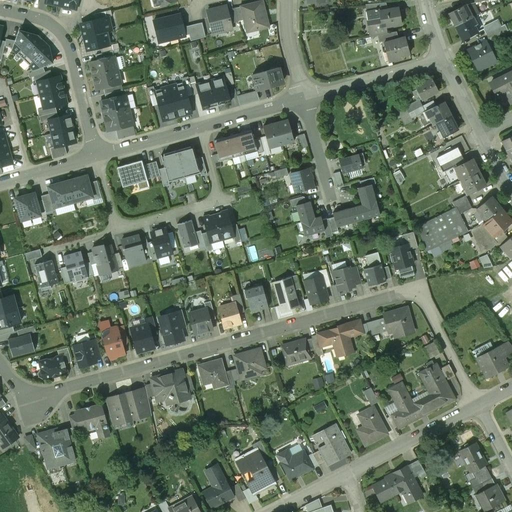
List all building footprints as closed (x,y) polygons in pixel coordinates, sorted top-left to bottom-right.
[(61,0),(61,6),(76,10),(77,0),(61,0)] [(262,2),(241,7),(244,20),(247,32),(268,27),(262,2)] [(366,5),(367,11),(378,9),(379,11),(387,10),(386,3),(366,5)] [(449,14),(455,26),(472,18),(466,5),(449,14)] [(232,28),(231,24),(227,10),(226,6),(207,11),(213,34),(223,31),(223,30),(232,28)] [(241,7),(235,8),(238,22),(244,20),(241,7)] [(231,24),(238,22),(235,8),(227,10),(231,24)] [(387,10),(379,11),(378,9),(367,11),(366,11),(370,36),(378,35),(387,33),(386,27),(402,24),(399,8),(387,10)] [(94,20),(107,17),(112,16),(110,10),(93,15),(94,20)] [(180,14),(153,21),(158,43),(185,36),(183,27),(180,14)] [(80,24),(84,37),(107,32),(110,31),(107,17),(94,20),(80,24)] [(473,17),(472,18),(455,26),(462,40),(477,33),(474,25),(477,24),(473,17)] [(483,27),(487,34),(501,27),(497,20),(483,27)] [(183,27),(185,36),(189,35),(190,41),(205,37),(202,23),(183,27)] [(487,34),(489,40),(507,31),(504,25),(501,27),(487,34)] [(12,50),(23,60),(42,40),(37,36),(19,30),(15,41),(12,50)] [(110,45),(107,32),(84,37),(87,51),(100,48),(110,45)] [(383,41),(397,37),(395,32),(387,33),(378,35),(380,42),(383,41)] [(400,56),(409,54),(404,37),(397,39),(397,37),(383,41),(386,52),(389,51),(391,61),(401,58),(400,56)] [(10,47),(12,50),(15,41),(6,39),(5,42),(4,46),(10,47)] [(49,47),(42,40),(23,60),(29,66),(30,70),(31,71),(43,67),(52,63),(49,47)] [(468,51),(478,71),(496,61),(486,41),(468,51)] [(117,43),(110,45),(100,48),(101,54),(113,51),(119,49),(117,43)] [(96,61),(114,57),(113,51),(101,54),(95,55),(96,61)] [(90,63),(93,76),(117,70),(114,57),(96,61),(90,63)] [(45,72),(43,67),(31,71),(30,70),(27,71),(29,78),(33,77),(45,72)] [(283,82),(279,67),(252,75),(256,91),(278,85),(283,82)] [(230,68),(224,69),(228,86),(234,84),(230,68)] [(50,70),(45,72),(33,77),(35,83),(37,82),(52,78),(50,70)] [(121,84),(117,70),(93,76),(96,90),(103,88),(121,84)] [(511,73),(490,84),(496,96),(505,92),(511,104),(511,103),(511,73)] [(40,95),(63,90),(60,76),(52,78),(37,82),(40,95)] [(199,94),(196,85),(194,76),(188,78),(190,85),(193,96),(199,94)] [(184,86),(190,85),(188,78),(188,77),(182,79),(183,83),(184,86)] [(211,81),(217,106),(230,103),(223,78),(211,81)] [(432,78),(415,87),(422,99),(438,91),(432,78)] [(217,106),(211,81),(196,85),(199,94),(203,110),(217,106)] [(183,83),(169,87),(177,117),(192,113),(184,86),(183,83)] [(122,90),(121,84),(103,88),(104,94),(122,90)] [(162,122),(177,117),(169,87),(154,90),(154,91),(155,95),(162,122)] [(63,90),(40,95),(43,108),(43,109),(55,106),(67,103),(63,90)] [(104,94),(106,100),(123,96),(122,90),(104,94)] [(256,91),(237,96),(240,106),(259,101),(256,91)] [(100,101),(103,115),(129,109),(125,95),(123,96),(106,100),(100,101)] [(406,106),(409,112),(422,106),(418,100),(406,106)] [(427,110),(436,106),(433,100),(422,106),(409,112),(412,119),(427,111),(427,110)] [(433,125),(436,123),(451,116),(444,102),(436,106),(427,110),(427,111),(431,118),(430,119),(433,125)] [(56,112),(55,106),(43,109),(43,108),(37,110),(39,116),(56,112)] [(133,125),(129,109),(103,115),(107,130),(109,131),(115,130),(133,125)] [(58,118),(56,112),(39,116),(41,123),(48,121),(48,120),(58,118)] [(51,134),(73,129),(69,115),(58,118),(48,120),(48,121),(51,134)] [(458,130),(451,116),(436,123),(440,131),(437,133),(440,139),(458,130)] [(288,120),(275,123),(281,145),(294,141),(288,120)] [(269,148),(281,145),(275,123),(263,127),(266,137),(269,148)] [(135,135),(133,125),(115,130),(118,140),(135,135)] [(73,129),(51,134),(55,147),(55,148),(64,145),(74,143),(75,139),(73,129)] [(251,131),(239,134),(244,154),(257,151),(254,140),(251,131)] [(239,134),(226,137),(232,158),(244,154),(239,134)] [(304,134),(298,135),(302,149),(308,147),(304,134)] [(511,135),(501,141),(506,151),(511,147),(511,135)] [(220,161),(232,158),(226,137),(214,141),(218,154),(220,161)] [(266,137),(260,138),(263,152),(265,156),(270,154),(269,148),(266,137)] [(260,138),(254,140),(257,151),(258,153),(263,152),(260,138)] [(67,155),(64,145),(55,148),(55,147),(50,148),(53,159),(62,157),(67,155)] [(190,147),(177,151),(184,177),(200,173),(196,159),(194,160),(190,147)] [(440,166),(462,155),(458,147),(436,158),(440,166)] [(9,156),(7,149),(0,151),(0,166),(0,167),(12,163),(10,155),(9,156)] [(169,182),(184,177),(177,151),(163,155),(166,167),(164,168),(168,182),(169,182)] [(362,153),(338,160),(342,174),(362,168),(361,164),(365,163),(362,153)] [(221,167),(220,161),(218,154),(212,155),(215,169),(221,167)] [(455,167),(455,168),(465,163),(462,155),(440,166),(443,173),(455,167)] [(202,157),(196,159),(200,173),(201,176),(207,175),(202,157)] [(455,168),(461,180),(479,171),(473,159),(465,163),(455,168)] [(141,161),(117,167),(122,187),(137,183),(139,190),(149,188),(147,180),(143,165),(141,161)] [(156,162),(143,165),(147,180),(160,176),(158,169),(156,162)] [(168,182),(164,168),(158,169),(160,176),(163,187),(169,185),(169,182),(168,182)] [(286,168),(274,171),(276,178),(288,175),(286,168)] [(290,174),(295,192),(313,188),(308,169),(290,174)] [(486,186),(479,171),(461,180),(466,190),(465,190),(467,195),(486,186)] [(339,172),(333,174),(337,187),(343,186),(339,172)] [(87,176),(67,181),(73,203),(92,197),(89,183),(87,176)] [(360,181),(361,187),(371,185),(375,184),(374,178),(360,181)] [(67,181),(48,187),(50,194),(54,208),(55,208),(73,203),(67,181)] [(97,181),(89,183),(92,197),(93,201),(101,198),(97,181)] [(250,184),(236,188),(238,194),(251,190),(250,184)] [(357,189),(361,205),(376,201),(371,185),(361,187),(357,189)] [(34,194),(16,199),(22,221),(40,215),(36,202),(34,194)] [(41,196),(42,200),(46,214),(55,211),(55,208),(54,208),(50,194),(41,196)] [(465,196),(452,202),(455,208),(468,201),(465,196)] [(292,207),(296,206),(306,203),(304,197),(303,197),(290,200),(292,207)] [(476,209),(486,221),(501,208),(491,197),(476,209)] [(42,200),(36,202),(40,215),(41,219),(47,218),(46,214),(42,200)] [(356,211),(351,212),(353,223),(355,227),(361,225),(360,221),(380,215),(376,201),(361,205),(355,207),(356,211)] [(468,201),(455,208),(458,215),(459,214),(471,208),(468,201)] [(300,222),(315,218),(310,202),(306,203),(296,206),(300,222)] [(337,227),(353,223),(351,212),(349,208),(333,213),(334,217),(337,227)] [(458,215),(455,208),(418,226),(425,252),(468,232),(459,214),(458,215)] [(511,221),(501,208),(486,221),(480,226),(472,229),(482,251),(489,247),(487,240),(491,236),(492,237),(501,229),(511,221)] [(221,214),(215,215),(222,240),(233,237),(234,237),(231,226),(227,211),(221,212),(221,214)] [(211,243),(222,240),(215,215),(209,217),(209,215),(203,217),(207,232),(210,243),(211,243)] [(315,218),(300,222),(296,223),(299,233),(303,232),(304,236),(324,231),(322,221),(320,217),(315,218)] [(337,227),(334,217),(328,219),(332,233),(338,231),(337,227)] [(332,233),(328,219),(322,221),(324,231),(326,238),(333,236),(332,233)] [(191,221),(177,224),(183,249),(198,245),(195,232),(191,221)] [(237,224),(231,226),(234,237),(233,237),(235,243),(241,241),(238,230),(237,224)] [(244,228),(238,230),(241,241),(242,242),(248,240),(244,228)] [(154,232),(151,233),(153,242),(158,258),(172,254),(165,229),(162,229),(153,231),(154,232)] [(487,240),(489,247),(494,243),(505,234),(501,229),(492,237),(491,236),(487,240)] [(201,230),(195,232),(198,245),(199,250),(205,248),(201,234),(201,230)] [(210,243),(207,232),(201,234),(205,248),(206,251),(213,250),(211,243),(210,243)] [(401,235),(404,245),(407,244),(409,250),(417,247),(413,232),(401,235)] [(509,238),(505,234),(494,243),(498,249),(502,246),(501,245),(509,238)] [(139,239),(138,235),(121,240),(129,267),(145,262),(144,257),(139,239)] [(502,246),(511,257),(511,256),(511,235),(509,238),(501,245),(502,246)] [(146,238),(139,239),(144,257),(150,255),(147,243),(146,238)] [(153,242),(147,243),(150,255),(152,260),(158,259),(158,258),(153,242)] [(404,245),(390,249),(392,256),(390,257),(391,262),(393,262),(395,269),(397,269),(400,279),(414,275),(411,265),(413,265),(409,250),(407,244),(404,245)] [(103,245),(92,248),(93,252),(96,264),(99,275),(116,270),(117,270),(113,255),(110,246),(104,247),(103,245)] [(40,250),(25,253),(27,261),(42,257),(40,250)] [(84,264),(80,251),(63,256),(66,267),(70,282),(70,283),(88,278),(88,277),(84,264)] [(96,264),(93,252),(87,254),(90,263),(91,265),(96,264)] [(369,267),(364,269),(368,286),(386,281),(385,280),(382,268),(381,264),(380,264),(379,262),(380,262),(378,252),(365,256),(367,266),(369,265),(369,267)] [(113,255),(117,270),(116,270),(117,272),(123,271),(119,253),(113,255)] [(486,254),(479,256),(482,267),(490,265),(486,254)] [(51,261),(35,265),(42,291),(51,288),(50,285),(58,283),(51,261)] [(90,263),(84,264),(88,277),(94,276),(91,265),(90,263)] [(64,284),(70,282),(66,267),(60,268),(64,284)] [(361,284),(356,267),(334,273),(338,290),(361,284)] [(388,267),(382,268),(385,280),(391,278),(388,267)] [(317,271),(319,277),(321,276),(324,288),(331,286),(326,269),(317,271)] [(296,275),(291,277),(294,290),(300,289),(296,275)] [(319,277),(305,281),(311,304),(328,300),(324,288),(321,276),(319,277)] [(282,285),(275,287),(282,312),(299,308),(294,290),(291,277),(281,280),(282,285)] [(183,278),(172,281),(173,286),(185,283),(183,278)] [(262,285),(243,290),(246,299),(247,299),(251,312),(268,308),(266,301),(268,301),(266,295),(265,295),(262,285)] [(231,296),(233,303),(235,303),(238,313),(244,312),(239,294),(231,296)] [(3,298),(0,298),(0,313),(17,309),(13,295),(3,298)] [(204,303),(205,309),(206,309),(209,321),(215,319),(210,301),(204,303)] [(233,303),(218,307),(224,328),(241,324),(238,313),(235,303),(233,303)] [(17,309),(0,313),(0,327),(12,325),(20,322),(17,309)] [(205,309),(188,314),(195,335),(212,330),(209,321),(206,309),(205,309)] [(397,311),(383,314),(388,333),(402,329),(403,334),(413,331),(407,309),(397,312),(397,311)] [(175,312),(176,313),(180,329),(186,327),(182,310),(175,312)] [(176,313),(159,318),(166,345),(184,340),(180,329),(176,313)] [(145,318),(146,324),(147,324),(151,336),(157,334),(152,317),(145,318)] [(378,320),(367,324),(370,336),(382,332),(378,320)] [(344,327),(318,334),(321,344),(333,341),(337,357),(353,353),(348,337),(362,333),(359,321),(344,325),(344,327)] [(146,324),(130,328),(137,353),(147,350),(146,348),(153,346),(151,336),(147,324),(146,324)] [(12,325),(0,327),(0,335),(14,331),(12,325)] [(124,325),(118,327),(122,342),(128,340),(124,325)] [(17,331),(18,337),(30,333),(30,334),(35,332),(34,326),(17,331)] [(105,330),(101,333),(106,352),(110,361),(116,359),(118,357),(125,355),(122,342),(118,327),(115,326),(110,327),(110,328),(105,330)] [(18,337),(8,340),(12,357),(35,351),(30,334),(30,333),(18,337)] [(321,344),(318,334),(311,336),(312,338),(315,349),(317,357),(324,355),(321,344)] [(312,338),(305,340),(308,351),(315,349),(312,338)] [(305,340),(283,346),(288,363),(309,357),(308,351),(305,340)] [(78,345),(73,346),(79,367),(97,362),(96,360),(91,342),(91,341),(86,342),(86,341),(77,344),(78,345)] [(97,341),(91,342),(96,360),(102,358),(97,341)] [(474,350),(488,377),(507,366),(503,357),(497,347),(491,350),(487,343),(474,350)] [(503,344),(497,347),(503,357),(509,354),(503,344)] [(57,351),(59,357),(62,356),(65,364),(72,362),(67,348),(57,351)] [(260,348),(234,355),(238,368),(241,379),(262,374),(261,370),(266,368),(260,348)] [(59,357),(39,362),(41,369),(40,369),(38,373),(38,377),(43,380),(53,377),(52,375),(58,373),(58,375),(67,373),(65,364),(62,356),(59,357)] [(220,359),(199,365),(204,384),(211,382),(212,388),(227,384),(224,372),(220,359)] [(431,397),(420,402),(426,413),(454,398),(436,364),(418,373),(428,391),(431,397)] [(449,364),(441,368),(447,379),(454,375),(449,364)] [(238,368),(229,370),(233,382),(241,379),(238,368)] [(233,382),(229,370),(224,372),(227,384),(228,389),(235,387),(233,382)] [(182,371),(152,379),(153,383),(156,396),(157,402),(165,400),(166,406),(192,399),(189,390),(187,390),(183,374),(182,371)] [(189,372),(183,374),(187,390),(189,390),(194,389),(189,372)] [(399,428),(420,417),(413,404),(401,382),(388,389),(399,410),(392,415),(398,426),(399,428)] [(156,396),(153,383),(145,385),(146,389),(148,398),(156,396)] [(364,391),(371,405),(378,401),(371,387),(364,391)] [(148,398),(146,389),(139,390),(146,416),(151,415),(148,398)] [(139,390),(125,394),(133,420),(146,416),(139,390)] [(125,394),(112,397),(120,424),(133,420),(125,394)] [(120,424),(112,397),(106,399),(113,426),(120,424)] [(420,417),(426,413),(420,402),(419,400),(413,404),(420,417)] [(101,405),(75,412),(75,414),(79,429),(80,431),(88,429),(89,431),(97,429),(99,438),(109,435),(101,405)] [(356,429),(365,445),(388,433),(373,406),(357,414),(363,425),(356,429)] [(8,422),(2,414),(1,415),(0,415),(0,444),(3,448),(18,438),(7,423),(8,422)] [(79,429),(75,414),(68,416),(72,428),(73,431),(79,429)] [(392,415),(386,417),(392,429),(398,426),(392,415)] [(335,424),(313,436),(320,450),(326,461),(327,464),(350,452),(335,424)] [(72,428),(66,430),(71,447),(77,446),(73,431),(72,428)] [(43,452),(48,468),(75,461),(71,447),(66,430),(49,434),(48,432),(37,435),(42,452),(43,452)] [(25,434),(25,448),(36,448),(35,434),(25,434)] [(252,444),(254,449),(257,447),(263,459),(269,456),(260,439),(252,444)] [(476,442),(459,450),(470,472),(474,470),(477,477),(488,471),(485,465),(487,464),(476,442)] [(254,449),(234,459),(242,474),(250,470),(255,478),(246,483),(249,488),(253,495),(255,494),(276,483),(263,459),(257,447),(254,449)] [(287,449),(277,454),(290,479),(313,468),(313,467),(307,456),(303,449),(295,454),(295,455),(292,457),(287,449)] [(320,450),(313,453),(318,464),(326,461),(320,450)] [(313,453),(307,456),(313,467),(318,464),(313,453)] [(418,460),(407,466),(413,478),(424,472),(418,460)] [(217,464),(205,470),(214,487),(204,492),(212,507),(234,496),(217,464)] [(407,466),(385,477),(387,481),(381,484),(380,483),(373,487),(381,501),(398,492),(400,495),(407,492),(411,500),(422,494),(413,478),(407,466)] [(492,478),(488,471),(477,477),(469,480),(473,488),(480,484),(492,478)] [(480,484),(483,490),(495,484),(492,478),(480,484)] [(505,500),(497,483),(495,484),(483,490),(476,494),(484,511),(505,500)] [(239,486),(232,489),(239,501),(245,498),(242,492),(239,486)] [(249,488),(242,492),(245,498),(249,504),(258,499),(255,494),(253,495),(249,488)] [(169,508),(168,508),(170,511),(200,511),(192,496),(183,500),(184,502),(170,510),(169,508)] [(170,511),(168,508),(169,508),(165,500),(158,504),(162,511),(170,511)] [(306,506),(307,511),(313,511),(322,509),(318,500),(306,506)]
